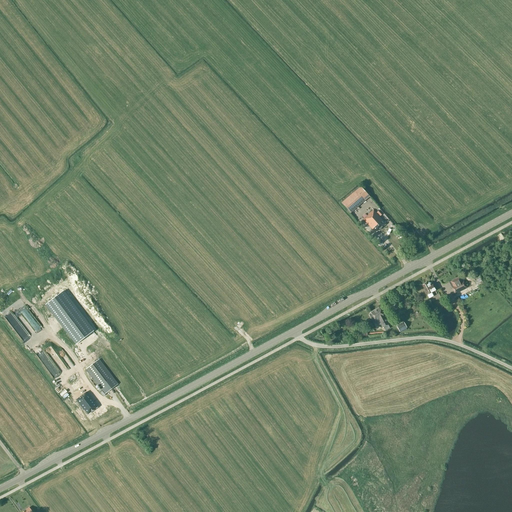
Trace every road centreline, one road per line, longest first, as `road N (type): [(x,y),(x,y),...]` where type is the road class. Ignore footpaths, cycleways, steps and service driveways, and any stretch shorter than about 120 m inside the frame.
road 1 (tertiary): [(0,488),(295,330)]
road 2 (tertiary): [(295,330),(511,213)]
road 3 (unclassified): [(295,330),(309,343),(331,346),(437,338),(511,368)]
road 4 (track): [(314,344),(359,436),(323,479),(341,511)]
